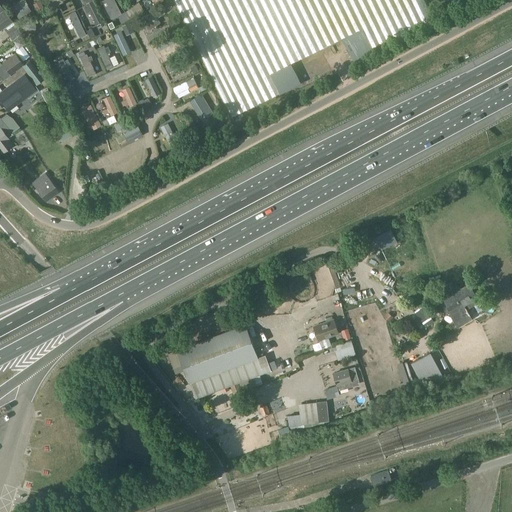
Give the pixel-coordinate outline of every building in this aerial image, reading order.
[(0,0),(0,35),(16,25),(0,0)] [(19,19),(32,11),(25,0),(21,0),(11,6),(19,19)] [(90,12),(97,25),(102,22),(93,3),(94,2),(92,0),(82,0),(86,6),(84,7),(87,13),(90,12)] [(111,21),(122,15),(113,0),(107,0),(111,8),(106,11),(111,21)] [(38,12),(44,8),(40,2),(34,5),(38,12)] [(161,6),(140,20),(144,27),(165,13),(161,6)] [(86,34),(74,11),(69,13),(80,37),(86,34)] [(26,36),(33,32),(36,25),(31,17),(19,25),(26,36)] [(131,51),(121,31),(113,34),(122,55),(131,51)] [(110,49),(103,52),(110,70),(118,67),(110,49)] [(95,73),(86,53),(79,56),(88,76),(95,73)] [(15,54),(1,64),(10,75),(23,65),(15,54)] [(74,77),(62,58),(55,62),(67,82),(74,77)] [(166,72),(169,77),(186,70),(180,58),(163,66),(166,72)] [(22,66),(35,83),(43,78),(29,61),(22,66)] [(7,110),(35,89),(25,75),(3,91),(0,86),(0,105),(1,107),(3,106),(7,110)] [(151,75),(144,79),(153,97),(160,93),(151,75)] [(173,87),(176,94),(196,84),(193,78),(173,87)] [(128,103),(130,107),(137,104),(129,86),(122,90),(126,99),(121,102),(123,106),(128,103)] [(47,104),(54,100),(49,89),(41,93),(47,104)] [(109,112),(111,116),(118,112),(110,95),(103,99),(107,108),(102,111),(104,115),(109,112)] [(207,127),(214,123),(198,98),(192,102),(207,127)] [(91,124),(93,130),(102,126),(99,121),(91,104),(84,107),(92,124),(91,124)] [(12,146),(8,140),(7,138),(12,135),(0,119),(0,151),(2,153),(12,146)] [(121,129),(128,143),(143,135),(136,121),(121,129)] [(167,123),(160,126),(171,147),(178,144),(167,123)] [(60,149),(72,144),(67,131),(54,136),(60,149)] [(49,180),(45,174),(33,183),(37,189),(46,201),(59,192),(49,180)] [(391,229),(375,237),(381,250),(397,242),(391,229)] [(445,303),(451,313),(449,314),(458,328),(472,319),(466,309),(480,301),(471,287),(445,303)] [(415,312),(426,327),(434,322),(424,307),(415,312)] [(328,337),(339,333),(334,319),(314,326),(315,329),(314,331),(316,336),(318,337),(319,340),(322,349),(331,346),(328,337)] [(189,383),(198,380),(258,357),(245,324),(177,350),(189,383)] [(344,346),(350,343),(346,336),(340,339),(344,346)] [(335,357),(337,367),(356,363),(354,353),(335,357)] [(430,353),(411,363),(424,387),(443,377),(430,353)] [(203,395),(264,373),(258,357),(198,380),(203,395)] [(354,368),(348,370),(348,369),(334,373),(336,380),(335,380),(337,385),(338,384),(340,389),(359,383),(354,368)] [(327,399),(336,397),(333,387),(325,389),(327,399)] [(290,425),(290,430),(292,433),(313,430),(329,424),(327,400),(299,404),(301,424),(290,425)] [(269,413),(266,406),(264,405),(262,405),(260,406),(259,408),(262,415),(264,416),(268,416),(269,413)] [(281,441),(292,437),(288,426),(278,430),(281,441)] [(374,485),(392,479),(389,470),(371,476),(374,485)]
